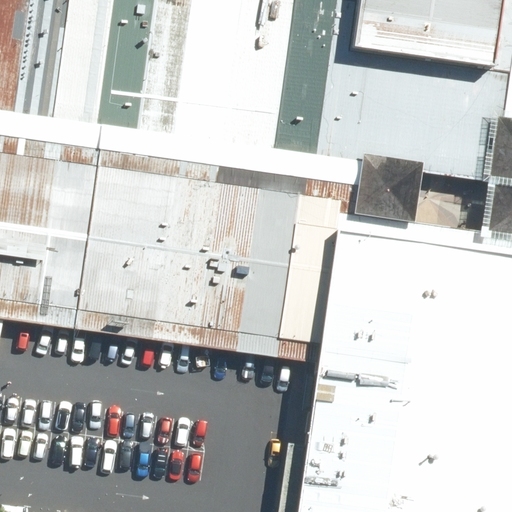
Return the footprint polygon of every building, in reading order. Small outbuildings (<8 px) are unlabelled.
[(0,0),(0,109),(343,155),(500,177),(509,113),(511,90),(511,70),(335,48),(341,0),(0,0)] [(511,0),(341,0),(335,48),(511,70),(511,0)] [(511,90),(509,113),(500,177),(343,155),(333,236),(511,259),(511,90)] [(0,306),(316,351),(333,236),(343,155),(0,109),(0,306)] [(511,511),(511,259),(333,236),(316,351),(294,511),(511,511)]
